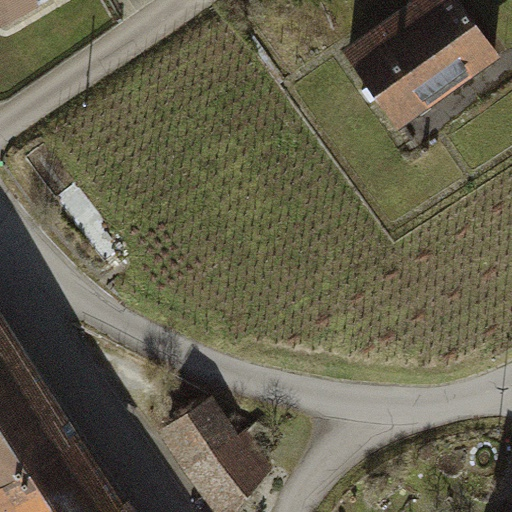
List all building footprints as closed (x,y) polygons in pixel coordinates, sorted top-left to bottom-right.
[(0,0),(0,20),(5,30),(57,0),(0,0)] [(501,57),(461,0),(410,0),(415,7),(346,54),(398,128),(501,57)] [(132,511),(0,320),(0,511),(132,511)] [(221,398),(164,437),(216,511),(233,511),(279,481),(221,398)] [(511,511),(511,473),(499,511),(511,511)]
